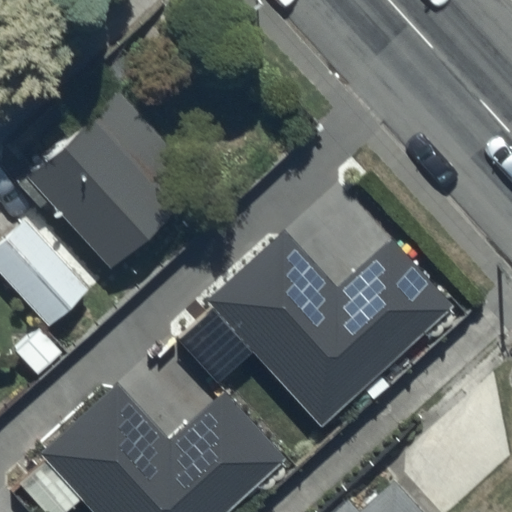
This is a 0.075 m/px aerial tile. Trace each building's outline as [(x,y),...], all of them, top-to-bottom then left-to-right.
[(90,124),(27,179),(110,273),(180,212),(156,184),(176,166),(91,68),(63,93),(90,124)] [(87,294),(24,221),(0,241),(0,277),(45,330),(87,294)] [(281,340),(230,283),(135,369),(142,377),(124,395),(146,419),(165,402),(231,475),(338,380),(293,330),(281,340)] [(0,511),(46,511),(0,461),(0,511)] [(354,511),(346,502),(334,511),(416,511),(392,484),(361,511),(354,511)]
